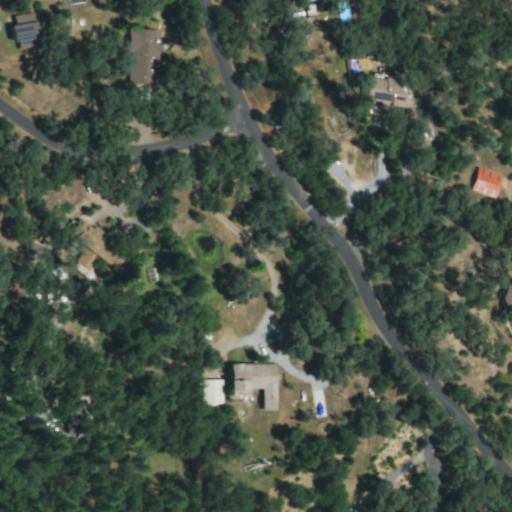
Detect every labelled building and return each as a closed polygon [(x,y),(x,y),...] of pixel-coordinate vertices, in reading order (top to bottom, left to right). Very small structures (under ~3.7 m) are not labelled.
[(10,16),(11,25),(7,25),(9,42),(15,41),(16,53),(36,50),(31,13),(10,16)] [(156,86),(156,62),(160,62),(161,31),(126,29),(124,84),(156,86)] [(402,93),(402,80),(364,78),(363,103),(408,106),(408,94),(402,93)] [(500,177),(476,168),(467,190),(492,199),(500,177)] [(65,234),(82,247),(67,266),(80,276),(94,258),(103,265),(116,248),(77,218),(65,234)] [(495,307),(511,312),(511,280),(505,278),(495,307)] [(273,410),(273,364),(226,364),(226,391),(258,390),(259,411),(273,410)] [(220,380),(200,380),(201,404),(221,404),(220,380)]
